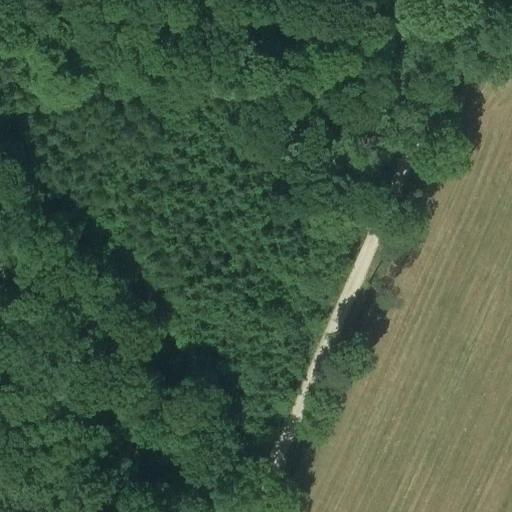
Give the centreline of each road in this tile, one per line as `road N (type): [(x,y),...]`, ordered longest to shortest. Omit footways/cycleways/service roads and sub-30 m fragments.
road 1 (track): [(463,31),(253,511)]
road 2 (track): [(0,17),(463,31)]
